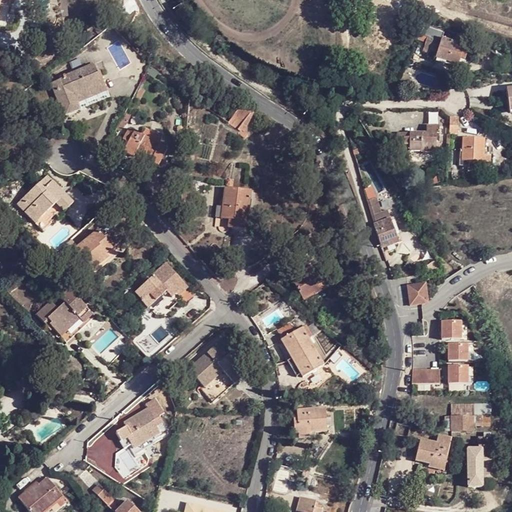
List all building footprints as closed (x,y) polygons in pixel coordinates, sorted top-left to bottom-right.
[(0,0),(0,9),(2,10),(11,11),(13,0),(0,0)] [(423,53),(436,57),(447,60),(446,63),(458,67),(461,59),(465,61),(469,48),(428,35),(423,53)] [(178,62),(167,55),(163,60),(174,67),(178,62)] [(63,80),(56,82),(59,90),(52,92),(57,106),(59,106),(63,117),(78,112),(76,107),(77,106),(105,94),(98,75),(96,76),(92,67),(62,78),(63,80)] [(59,90),(56,82),(49,85),(52,92),(59,90)] [(241,131),(251,114),(236,111),(228,125),(238,132),(238,135),(245,140),(247,136),(241,131)] [(451,119),(450,118),(449,136),(459,135),(460,118),(458,119),(456,119),(454,119),(452,119),(451,119)] [(279,128),(274,126),(264,136),(272,149),(287,134),(284,131),(279,128)] [(409,134),(403,134),(403,146),(398,146),(398,154),(403,161),(410,161),(409,152),(436,152),(437,135),(439,135),(439,128),(426,127),(426,135),(421,135),(409,136),(409,134)] [(151,164),(152,163),(161,147),(130,129),(123,141),(129,144),(124,152),(134,158),(135,155),(151,164)] [(463,139),(463,150),(462,162),(469,162),(470,166),(490,167),(491,157),(484,156),(485,140),(463,139)] [(161,147),(152,163),(159,167),(168,151),(161,147)] [(462,162),(463,150),(461,151),(460,166),(470,166),(469,162),(462,162)] [(48,177),(40,185),(44,189),(52,182),(48,177)] [(44,189),(40,185),(17,206),(42,233),(52,225),(50,222),(56,217),(57,219),(73,205),(52,182),(44,189)] [(252,193),(226,188),(222,219),(230,220),(228,228),(247,231),(252,193)] [(372,190),(365,192),(372,217),(380,215),(372,190)] [(69,213),(81,226),(99,207),(87,195),(69,213)] [(392,221),(374,227),(382,250),(399,244),(392,221)] [(78,249),(76,251),(92,271),(108,258),(106,255),(113,250),(98,232),(78,249)] [(71,241),(61,251),(67,258),(76,251),(78,249),(71,241)] [(108,258),(92,271),(96,275),(118,256),(113,249),(113,250),(106,255),(108,258)] [(310,262),(289,274),(303,300),(314,294),(315,296),(326,290),(310,262)] [(149,311),(164,298),(162,294),(165,291),(168,294),(173,301),(178,297),(187,289),(167,266),(153,278),(154,279),(138,294),(145,303),(143,305),(149,311)] [(62,300),(72,292),(64,283),(54,292),(62,300)] [(425,285),(407,288),(410,308),(424,306),(427,301),(425,285)] [(187,289),(178,297),(180,300),(190,292),(187,289)] [(94,315),(72,292),(62,300),(65,304),(59,310),(53,303),(38,316),(49,328),(51,326),(55,331),(60,336),(79,318),(82,322),(85,324),(94,315)] [(79,318),(60,336),(63,340),(82,322),(79,318)] [(461,323),(442,323),(442,341),(461,341),(461,323)] [(276,332),(281,341),(294,333),(289,326),(276,332)] [(294,333),(281,341),(280,341),(283,344),(301,376),(302,378),(324,366),(302,329),(294,333)] [(188,370),(205,389),(223,372),(234,385),(245,375),(229,356),(235,350),(225,337),(188,370)] [(301,376),(283,344),(279,347),(296,378),(301,376)] [(467,345),(448,345),(448,363),(467,363),(467,345)] [(467,368),(448,368),(449,386),(467,386),(467,368)] [(440,371),(413,371),(412,386),(440,386),(440,371)] [(223,372),(205,389),(203,391),(213,403),(234,385),(223,372)] [(452,404),(453,392),(445,391),(443,431),(451,432),(452,417),(452,404)] [(452,404),(491,406),(492,395),(453,392),(452,404)] [(491,412),(491,406),(452,404),(452,417),(473,418),(481,418),(481,415),(484,415),(485,418),(491,418),(491,412)] [(129,429),(127,426),(116,432),(122,443),(121,443),(125,451),(132,447),(134,449),(160,433),(154,424),(157,422),(149,409),(129,421),(133,426),(129,429)] [(310,410),(296,411),(295,411),(296,420),(293,420),(294,434),(326,432),(325,410),(310,410)] [(452,417),(451,432),(462,432),(473,433),(473,428),(473,418),(452,417)] [(473,418),(473,428),(491,428),(491,418),(485,418),(481,418),(473,418)] [(451,438),(438,435),(436,444),(420,440),(414,463),(422,465),(429,466),(429,469),(443,473),(451,438)] [(482,461),(492,461),(492,437),(479,437),(479,450),(468,450),(469,488),(483,488),(483,479),(482,461)] [(492,478),(492,461),(482,461),(483,479),(492,478)] [(28,495),(26,492),(19,499),(29,511),(45,511),(64,497),(58,489),(56,490),(46,480),(40,485),(28,495)] [(25,491),(26,492),(28,495),(40,485),(37,482),(25,491)] [(110,497),(98,485),(92,491),(104,503),(110,497)] [(299,500),(296,511),(321,511),(314,510),(315,505),(299,500)] [(136,511),(126,502),(116,511),(136,511)] [(230,511),(231,511),(185,502),(183,511),(230,511)]
